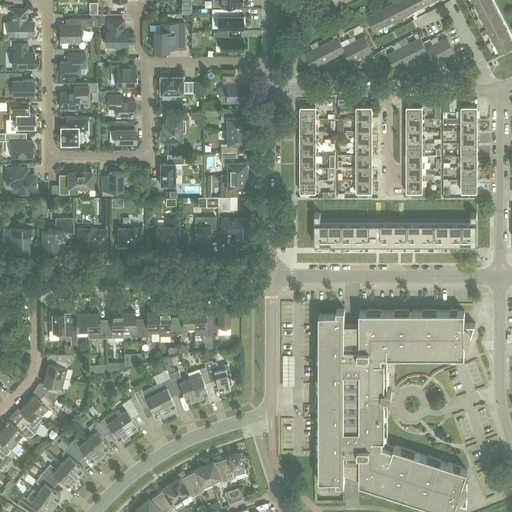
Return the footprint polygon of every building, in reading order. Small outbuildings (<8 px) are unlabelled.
[(375,29),(400,16),(431,0),(394,0),(367,14),(375,29)] [(473,0),(501,52),(511,46),(511,37),(492,0),(473,0)] [(191,2),(181,3),(181,13),(191,13),(191,2)] [(27,20),(27,17),(27,8),(11,8),(11,20),(9,20),(9,34),(33,34),(33,20),(27,20)] [(218,15),(218,27),(242,27),(242,23),(245,23),(245,16),(242,16),(242,14),(239,14),(227,14),(227,8),(212,8),(212,15),(218,15)] [(93,18),(68,18),(68,23),(67,25),(60,25),(60,44),(61,44),(60,40),(80,40),(80,34),(81,34),(83,33),(83,28),(85,26),(93,26),(93,18)] [(127,31),(124,31),(123,31),(123,28),(124,28),(124,19),(108,19),(108,31),(106,31),(106,45),(113,45),(113,47),(114,48),(118,48),(120,47),(120,45),(127,45),(127,31)] [(168,48),(176,48),(176,39),(184,39),(184,40),(185,40),(185,23),(162,23),(162,30),(154,30),(154,33),(152,34),(150,36),(150,39),(152,41),(154,41),(154,50),(168,50),(168,48)] [(214,39),(216,39),(221,39),(221,45),(221,50),(228,50),(228,52),(236,52),(236,50),(242,50),(242,38),(228,38),(228,32),(214,32),(214,39)] [(335,56),(345,51),(343,47),(344,47),(338,36),(335,32),(333,33),(335,38),(327,42),(335,56)] [(409,43),(417,57),(427,52),(425,48),(427,47),(421,37),(420,37),(418,32),(415,34),(417,39),(409,43)] [(351,37),(361,57),(373,51),(365,36),(357,40),(355,35),(351,37)] [(437,36),(434,38),(444,57),(456,51),(448,36),(440,41),(437,36)] [(350,62),(361,57),(351,37),(348,38),(351,43),(344,47),(343,47),(345,51),(350,62)] [(433,63),(444,57),(434,38),(431,40),(433,44),(427,47),(425,48),(427,52),(433,63)] [(335,56),(327,42),(320,46),(317,41),(314,43),(324,62),(335,56)] [(407,63),(417,57),(409,43),(402,46),(400,42),(397,43),(407,63)] [(33,52),(28,52),(28,43),(14,43),(15,43),(15,52),(13,52),(13,66),(33,66),(34,66),(34,60),(35,59),(35,55),(34,54),(34,52),(33,52)] [(313,68),(324,62),(314,43),(311,44),(314,49),(306,53),(313,68)] [(407,63),(397,43),(394,45),(396,50),(388,54),(395,69),(407,63)] [(68,54),(68,61),(60,61),(60,74),(79,74),(79,66),(85,66),(85,53),(72,53),(72,54),(68,54)] [(135,83),(135,71),(135,65),(110,65),(110,72),(114,72),(114,83),(135,83)] [(34,79),(22,79),(18,79),(18,72),(0,72),(0,86),(12,86),(12,93),(13,93),(13,96),(22,96),(22,93),(34,93),(34,87),(35,87),(35,80),(34,80),(34,79)] [(181,75),(168,75),(161,75),(160,75),(160,76),(160,92),(160,93),(161,93),(161,92),(181,92),(181,93),(182,93),(182,92),(193,92),(193,80),(182,80),(182,76),(182,75),(181,75)] [(234,75),(222,75),(222,83),(226,83),(226,101),(248,101),(248,83),(234,83),(234,75)] [(203,81),(195,81),(195,95),(203,95),(203,81)] [(60,92),(60,106),(61,106),(67,106),(67,108),(69,109),(75,109),(76,108),(76,106),(79,106),(79,98),(88,98),(88,99),(88,85),(88,86),(74,86),(74,85),(74,86),(74,92),(60,92)] [(108,94),(107,94),(107,107),(108,107),(116,107),(116,115),(121,115),(121,116),(122,117),(127,117),(128,115),(135,115),(135,100),(121,100),(121,94),(121,95),(108,95),(108,94)] [(35,112),(29,112),(29,105),(21,105),(10,105),(9,105),(9,119),(10,119),(15,119),(15,127),(16,127),(35,127),(35,112)] [(301,118),(317,118),(319,118),(319,113),(317,113),(317,105),(301,105),(301,118)] [(357,110),(357,117),(373,117),(373,105),(355,105),(355,110),(357,110)] [(407,118),(423,118),(425,118),(425,113),(423,113),(423,105),(408,105),(407,118)] [(462,117),(477,117),(477,105),(460,105),(460,110),(462,110),(462,117)] [(227,130),(246,130),(246,124),(248,123),(248,118),(246,117),(246,116),(234,116),(234,108),(221,108),(221,121),(227,121),(227,130)] [(166,122),(165,122),(163,122),(163,129),(160,129),(160,139),(173,139),(173,140),(179,140),(179,139),(181,139),(181,127),(188,127),(188,116),(166,116),(166,122)] [(373,117),(357,117),(355,117),(355,122),(357,122),(357,129),(373,129),(373,117)] [(462,122),(462,129),(477,129),(477,117),(462,117),(443,117),(443,122),(462,122)] [(58,135),(58,139),(60,141),(60,143),(61,143),(62,143),(65,145),(69,146),(73,145),(76,143),(78,143),(78,142),(79,142),(81,140),(82,138),(82,134),(81,132),(79,130),(78,130),(78,129),(87,129),(87,118),(69,118),(69,125),(61,125),(60,125),(60,126),(60,133),(58,135)] [(317,125),(317,118),(301,118),(301,130),(316,130),(319,130),(319,125),(317,125)] [(423,125),(423,118),(407,118),(407,130),(423,130),(425,130),(425,125),(423,125)] [(135,128),(133,128),(128,128),(128,121),(113,121),(113,129),(115,129),(115,141),(135,141),(135,128)] [(357,134),(357,141),(373,141),(373,129),(357,129),(355,129),(355,134),(357,134)] [(477,129),(462,129),(459,129),(459,134),(462,134),(462,141),(477,141),(477,129)] [(221,152),(235,152),(237,152),(237,145),(238,143),(246,143),(246,142),(248,141),(248,137),(246,135),(246,130),(227,130),(227,143),(221,143),(221,152)] [(316,137),(316,130),(301,130),(301,143),(316,143),(319,143),(319,137),(316,137)] [(407,130),(407,142),(423,142),(425,142),(425,137),(423,137),(423,130),(407,130)] [(17,140),(17,132),(5,132),(5,140),(11,140),(11,156),(12,156),(32,156),(32,152),(34,152),(35,151),(35,146),(34,144),(32,144),(32,140),(17,140)] [(357,147),(357,153),(373,153),(373,141),(357,141),(355,141),(355,147),(357,147)] [(462,146),(462,153),(477,153),(477,141),(462,141),(460,141),(460,146),(462,146)] [(407,142),(407,154),(423,155),(425,155),(425,149),(423,149),(423,142),(407,142)] [(316,150),(316,143),(301,143),(301,155),(317,155),(319,155),(319,150),(316,150)] [(246,161),(238,161),(235,161),(235,152),(221,152),(221,162),(222,162),(223,164),(224,166),(225,168),(227,169),(227,174),(248,174),(248,171),(247,168),(247,165),(246,161)] [(373,153),(357,153),(355,153),(355,158),(357,158),(357,166),(373,166),(373,153)] [(477,153),(462,153),(460,153),(460,159),(462,159),(462,166),(477,166),(477,153)] [(190,155),(184,155),(184,154),(167,154),(167,162),(161,163),(161,162),(160,162),(160,163),(161,183),(160,183),(160,184),(161,184),(162,184),(162,186),(170,186),(170,184),(174,184),(175,184),(175,183),(174,177),(177,177),(177,169),(174,169),(174,163),(190,163),(190,155)] [(407,167),(423,167),(425,167),(425,162),(423,162),(423,155),(407,154),(407,167)] [(301,155),(301,167),(317,167),(319,167),(319,162),(317,162),(317,155),(301,155)] [(358,171),(358,178),(372,178),(373,166),(357,166),(355,166),(355,171),(358,171)] [(462,171),(462,178),(477,178),(477,166),(462,166),(460,166),(460,171),(462,171)] [(35,174),(28,174),(28,167),(6,167),(7,183),(14,183),(14,190),(19,190),(19,193),(30,193),(30,190),(36,190),(35,174)] [(317,174),(317,167),(301,167),(301,179),(316,179),(319,179),(319,174),(317,174)] [(423,174),(423,167),(407,167),(407,179),(423,179),(425,179),(425,174),(423,174)] [(89,171),(77,171),(74,171),(68,171),(68,174),(59,174),(59,194),(69,194),(69,186),(74,186),(86,186),(92,186),(92,183),(92,173),(92,171),(89,171)] [(102,175),(102,183),(102,195),(114,195),(114,190),(122,190),(122,184),(124,184),(125,183),(126,181),(126,179),(125,177),(124,176),(122,176),(122,171),(109,171),(109,175),(102,175)] [(248,178),(248,174),(227,174),(227,182),(221,182),(221,196),(230,196),(234,196),(234,187),(246,187),(247,184),(247,181),(248,178)] [(372,191),(372,178),(358,178),(355,178),(355,183),(357,183),(357,191),(372,191)] [(477,191),(477,178),(462,178),(460,178),(460,183),(462,183),(462,191),(477,191)] [(316,186),(316,179),(301,179),(301,191),(319,191),(319,186),(316,186)] [(407,179),(407,191),(412,191),(412,197),(425,197),(425,191),(425,186),(423,186),(423,179),(407,179)] [(206,196),(206,206),(218,206),(218,196),(211,196),(206,196)] [(230,209),(230,196),(221,196),(218,196),(218,206),(218,209),(230,209)] [(315,221),(315,243),(317,243),(322,243),(323,243),(328,243),(330,243),(336,243),(337,243),(342,243),(344,243),(349,243),(350,243),(356,243),(358,243),(363,243),(364,243),(369,243),(375,243),(379,243),(381,243),(387,243),(388,243),(393,243),(395,243),(400,243),(401,243),(407,243),(409,243),(414,243),(415,243),(420,243),(422,243),(428,243),(429,243),(434,243),(436,243),(441,243),(442,243),(448,243),(450,243),(455,243),(456,243),(462,243),(463,243),(469,243),(470,243),(475,243),(477,243),(477,221),(477,212),(471,212),(471,218),(320,218),(320,212),(315,212),(315,221)] [(109,215),(101,215),(101,223),(109,223),(109,215)] [(194,231),(194,237),(196,237),(196,244),(196,245),(199,245),(201,246),(205,246),(206,245),(210,245),(210,244),(210,241),(210,240),(210,235),(216,235),(216,216),(203,216),(195,216),(195,225),(196,225),(196,231),(194,231)] [(248,218),(222,218),(222,231),(235,231),(235,246),(237,246),(239,248),(245,248),(246,246),(248,246),(248,218)] [(157,246),(167,246),(167,244),(173,244),(173,239),(180,239),(180,219),(167,219),(167,225),(157,225),(157,227),(155,227),(155,234),(157,234),(157,246)] [(10,247),(25,247),(25,242),(32,242),(32,222),(20,222),(18,223),(17,225),(17,227),(3,227),(3,241),(10,241),(10,247)] [(142,244),(142,240),(142,227),(136,227),(136,226),(133,226),(133,224),(132,223),(123,223),(121,225),(121,226),(118,226),(118,237),(116,237),(116,247),(125,247),(125,244),(136,244),(142,244)] [(78,247),(91,247),(95,247),(95,244),(106,244),(106,229),(95,229),(95,227),(91,227),(91,226),(89,224),(84,224),(83,226),(83,227),(78,227),(78,247)] [(63,234),(63,232),(63,226),(55,226),(55,229),(51,229),(51,228),(47,228),(47,229),(42,229),(42,247),(60,247),(60,238),(60,234),(63,234)] [(205,308),(204,308),(203,306),(196,306),(195,308),(194,308),(194,326),(200,326),(202,333),(202,334),(212,334),(212,331),(212,318),(206,318),(205,308)] [(218,318),(212,318),(212,331),(218,330),(218,325),(230,325),(229,315),(232,315),(231,309),(229,309),(229,307),(217,307),(218,318)] [(188,326),(194,326),(194,308),(182,308),(182,319),(176,319),(177,332),(177,333),(187,333),(187,332),(188,326)] [(319,313),(319,369),(319,479),(337,479),(337,483),(345,483),(345,471),(345,468),(360,473),(360,482),(368,484),(369,482),(374,483),(373,486),(388,491),(389,488),(395,490),(394,492),(393,492),(393,493),(395,493),(394,492),(395,490),(401,492),(400,495),(415,500),(415,497),(421,499),(420,501),(419,501),(421,502),(421,501),(421,499),(427,501),(426,503),(441,508),(442,505),(447,507),(446,510),(453,511),(453,500),(467,503),(467,482),(463,481),(467,469),(460,467),(459,470),(454,468),(455,465),(440,460),(439,463),(434,461),(434,459),(435,460),(435,459),(433,458),(433,459),(434,459),(433,461),(428,459),(429,457),(414,452),(413,455),(407,453),(408,451),(409,451),(409,450),(407,450),(408,451),(407,453),(401,451),(402,448),(388,443),(388,406),(388,399),(388,397),(388,389),(388,355),(396,355),(396,353),(402,353),(402,355),(401,355),(403,355),(402,355),(402,353),(408,353),(408,355),(424,355),(424,353),(430,352),(430,355),(429,355),(431,355),(430,355),(430,353),(436,353),(436,355),(451,355),(451,352),(457,353),(457,355),(465,355),(465,347),(465,343),(468,343),(475,323),(465,323),(465,310),(457,310),(457,313),(451,313),(451,310),(436,310),(436,313),(430,313),(430,311),(431,311),(431,310),(429,310),(429,311),(430,311),(430,313),(424,313),(424,310),(408,310),(408,313),(402,313),(402,311),(403,311),(403,310),(401,310),(401,311),(402,311),(402,313),(396,313),(396,310),(380,310),(380,313),(374,313),(374,311),(375,311),(375,310),(373,310),(373,311),(374,311),(374,313),(368,313),(368,310),(360,310),(360,322),(345,322),(345,308),(337,308),(337,313),(319,313)] [(151,334),(152,332),(153,328),(159,327),(158,309),(146,310),(147,320),(141,320),(141,336),(151,336),(151,334)] [(170,309),(158,309),(159,327),(170,327),(170,332),(177,332),(176,319),(170,319),(170,309)] [(58,336),(64,336),(70,335),(70,323),(64,323),(64,312),(62,312),(62,310),(49,311),(49,330),(52,330),(52,331),(58,331),(58,336)] [(111,321),(105,322),(106,337),(116,337),(116,335),(117,329),(123,329),(123,310),(111,311),(111,321)] [(131,336),(141,336),(141,320),(135,321),(134,310),(123,310),(123,329),(129,328),(131,334),(131,336)] [(99,311),(87,312),(88,330),(88,338),(106,337),(105,322),(99,322),(99,311)] [(70,323),(70,335),(71,345),(71,352),(77,352),(76,330),(88,330),(87,312),(76,312),(76,323),(70,323)] [(204,361),(212,360),(209,350),(202,352),(204,361)] [(48,362),(46,372),(64,377),(68,362),(70,362),(73,352),(57,353),(54,364),(48,362)] [(227,363),(217,365),(216,363),(216,361),(212,362),(212,360),(204,361),(204,362),(206,366),(209,379),(215,377),(218,388),(230,386),(230,385),(232,383),(231,380),(231,377),(228,377),(227,372),(230,371),(228,364),(227,363)] [(0,382),(4,386),(13,378),(12,377),(13,376),(9,371),(7,372),(0,365),(0,382)] [(190,377),(197,396),(207,392),(203,381),(209,379),(206,366),(199,369),(201,373),(190,377)] [(169,376),(176,391),(181,389),(185,400),(197,396),(190,377),(184,379),(181,376),(178,369),(168,373),(169,376)] [(47,390),(45,392),(56,398),(60,393),(64,377),(46,372),(43,382),(49,384),(47,390)] [(153,385),(165,409),(175,404),(170,394),(176,391),(169,376),(159,381),(153,385)] [(141,388),(134,392),(142,408),(149,404),(154,415),(165,409),(153,385),(142,390),(141,388)] [(35,394),(27,402),(41,415),(53,403),(56,398),(45,392),(39,398),(35,394)] [(126,409),(116,415),(128,431),(137,424),(131,415),(137,410),(130,398),(122,403),(126,409)] [(19,419),(35,433),(40,422),(45,419),(41,415),(27,402),(20,409),(24,413),(19,419)] [(128,431),(116,415),(113,410),(104,416),(104,417),(98,421),(106,432),(111,428),(118,438),(128,431)] [(3,428),(18,441),(23,435),(26,436),(30,436),(33,434),(35,433),(19,419),(14,424),(10,420),(3,428)] [(92,434),(87,438),(100,452),(109,445),(101,436),(106,432),(98,421),(97,419),(88,426),(89,428),(92,434)] [(0,439),(1,440),(0,441),(0,448),(7,454),(11,448),(16,452),(22,445),(18,441),(3,428),(0,431),(0,439)] [(68,444),(69,445),(79,455),(83,451),(91,460),(100,452),(87,438),(83,441),(78,438),(76,436),(68,444)] [(65,459),(61,463),(75,476),(83,468),(76,461),(75,460),(79,455),(69,445),(61,453),(65,459)] [(0,448),(0,470),(10,457),(7,454),(0,448)] [(221,459),(228,479),(235,477),(235,476),(234,476),(233,473),(245,470),(240,451),(228,455),(228,456),(221,459)] [(228,479),(221,459),(214,461),(213,460),(203,464),(211,482),(221,477),(222,481),(222,482),(228,479)] [(50,463),(42,472),(55,482),(59,477),(61,479),(67,485),(75,476),(61,463),(57,468),(51,465),(50,463)] [(211,482),(203,464),(193,469),(194,470),(187,474),(197,493),(204,490),(203,489),(201,486),(211,482)] [(55,482),(42,472),(36,481),(37,482),(41,487),(38,492),(53,503),(60,494),(51,487),(55,482)] [(197,493),(187,474),(181,477),(180,476),(170,482),(181,498),(189,492),(192,495),(191,496),(197,493)] [(162,489),(156,494),(169,511),(175,507),(174,507),(172,504),(181,498),(170,482),(161,488),(162,489)] [(1,492),(5,496),(10,490),(6,486),(1,492)] [(45,511),(46,511),(53,503),(38,492),(31,501),(27,498),(23,504),(33,510),(37,505),(45,511)] [(168,511),(169,511),(156,494),(150,498),(149,497),(140,505),(146,511),(160,511),(161,511),(168,511)] [(214,510),(221,507),(217,500),(210,503),(214,510)]
